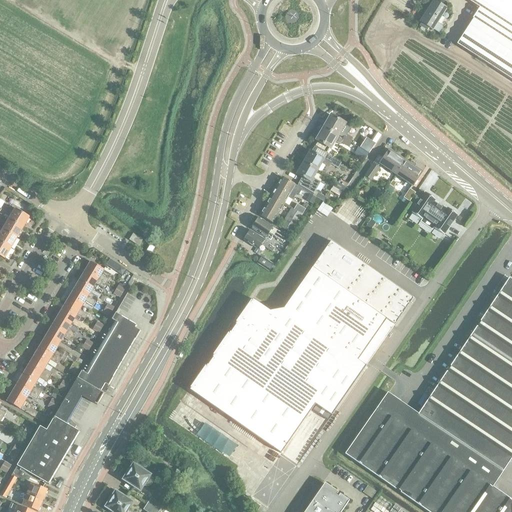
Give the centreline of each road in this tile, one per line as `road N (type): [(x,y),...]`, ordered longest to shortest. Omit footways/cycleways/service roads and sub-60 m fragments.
road 1 (primary): [(218,164),(181,296),(110,434)]
road 2 (primary): [(110,434),(191,302),(230,174)]
road 3 (secondary): [(511,212),(322,30)]
road 4 (unclassified): [(167,0),(136,94),(91,188)]
road 5 (secondary): [(373,98),(449,169),(511,213)]
road 6 (primary): [(237,137),(264,110),(304,90),(373,98)]
road 7 (residential): [(0,344),(22,335),(84,230)]
road 8 (primary): [(267,38),(228,117),(218,164)]
